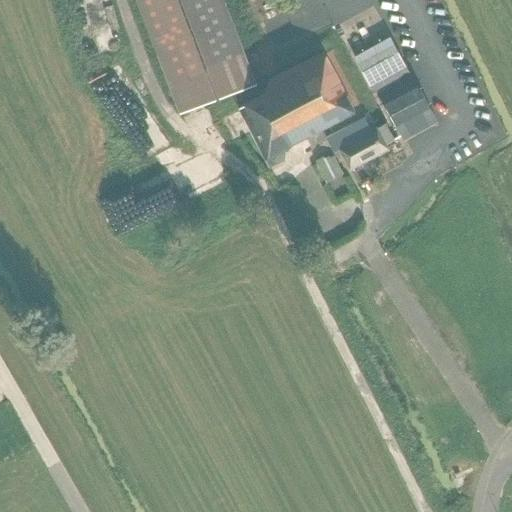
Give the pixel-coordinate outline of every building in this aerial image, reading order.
[(135,0),(179,115),(255,86),(222,0),(135,0)] [(404,141),(436,123),(388,38),(352,58),(369,87),(370,86),(374,92),(376,90),(404,141)] [(326,140),(331,150),(371,130),(365,119),(359,122),(323,55),(234,100),(269,169),(284,161),(285,153),(290,150),(304,151),(326,140)] [(350,170),(388,150),(386,146),(394,141),(385,125),(339,150),(350,170)] [(332,154),(332,153),(315,162),(327,184),(342,176),(343,175),(333,155),(332,154)]
